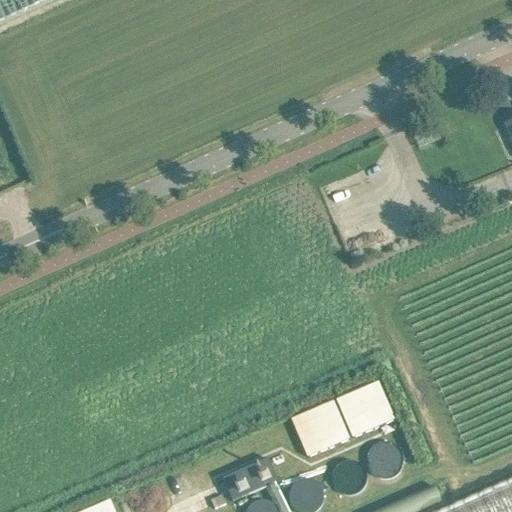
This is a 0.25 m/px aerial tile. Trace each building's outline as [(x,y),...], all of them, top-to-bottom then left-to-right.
[(0,0),(0,25),(56,0),(0,0)] [(436,129),(414,139),(419,150),(441,141),(436,129)] [(378,382),(337,400),(353,438),(395,420),(378,382)] [(334,402),(292,420),(309,457),(350,439),(334,402)] [(404,458),(404,457),(404,453),(403,450),(399,444),(394,441),(388,439),(383,439),(380,440),(374,443),(370,450),(368,456),(368,460),(369,464),(373,470),(377,473),(382,475),(385,475),(392,474),(395,473),(398,471),(403,465),(404,458)] [(368,477),(368,476),(367,469),(363,463),(360,460),(357,458),(350,456),(343,457),(338,459),(335,461),(332,464),(330,468),(328,471),(328,476),(329,483),(333,490),(336,493),(340,495),(347,497),(354,496),(361,492),(366,485),(368,477)] [(223,480),(232,503),(278,482),(269,460),(223,480)] [(326,496),(326,495),(325,487),(323,483),(320,480),(317,478),(312,475),(304,474),(300,475),(296,476),(292,478),(289,481),(285,488),(284,496),(284,500),(286,504),(290,510),(292,511),(318,511),(319,511),(322,508),(324,505),(326,500),(326,496)] [(511,511),(511,481),(442,511),(511,511)] [(113,511),(109,500),(82,511),(113,511)]
